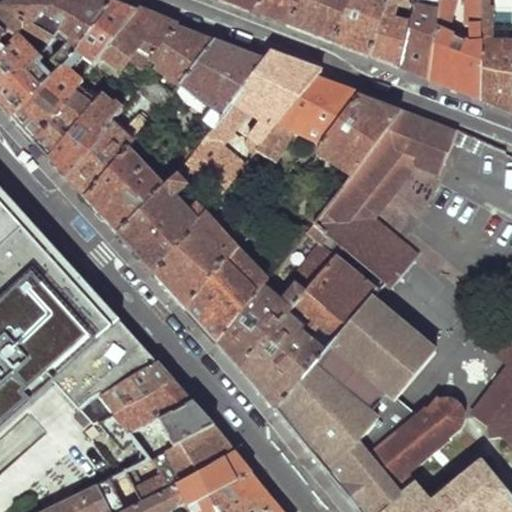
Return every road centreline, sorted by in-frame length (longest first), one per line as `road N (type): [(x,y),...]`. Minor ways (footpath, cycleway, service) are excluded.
road 1 (residential): [(0,158),(314,511)]
road 2 (residential): [(511,138),(176,0)]
